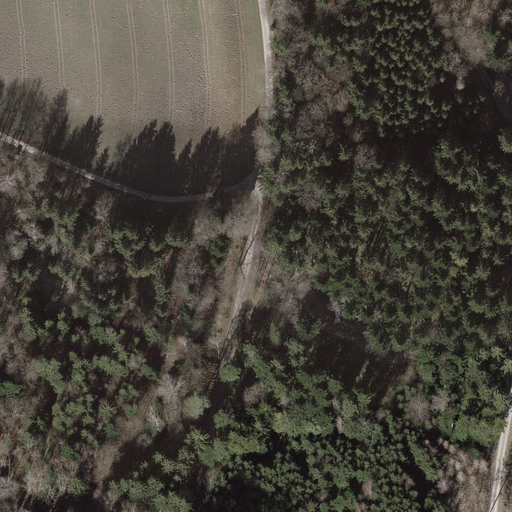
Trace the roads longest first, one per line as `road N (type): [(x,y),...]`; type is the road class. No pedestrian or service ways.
road 1 (track): [(192,511),(258,215),(253,183)]
road 2 (track): [(0,136),(155,198),(187,201),(253,183)]
road 3 (track): [(68,511),(109,496),(218,400)]
road 4 (track): [(253,183),(269,142),(262,0)]
